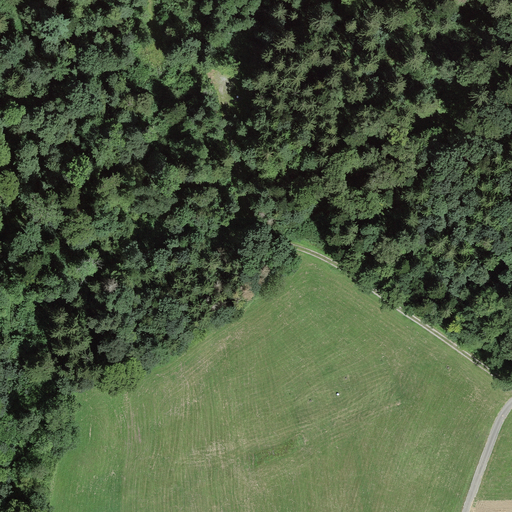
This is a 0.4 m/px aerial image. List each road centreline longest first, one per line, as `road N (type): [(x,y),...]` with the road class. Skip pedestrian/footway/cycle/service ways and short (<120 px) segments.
road 1 (track): [(511,388),(319,255),(256,226),(222,100)]
road 2 (track): [(511,402),(466,511)]
